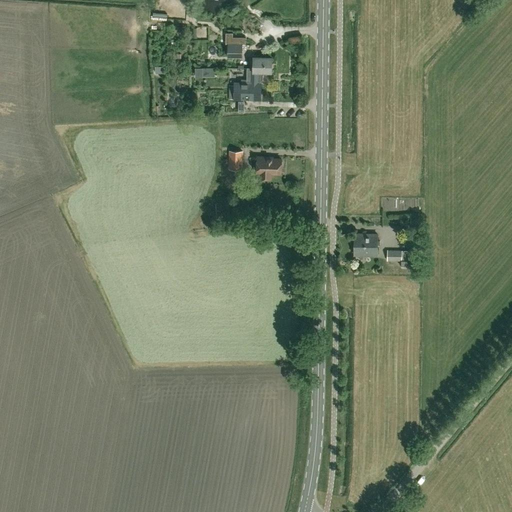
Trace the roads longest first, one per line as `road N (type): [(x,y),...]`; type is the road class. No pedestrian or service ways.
road 1 (secondary): [(305,511),(315,450),(323,0)]
road 2 (unclassified): [(511,360),(378,511)]
